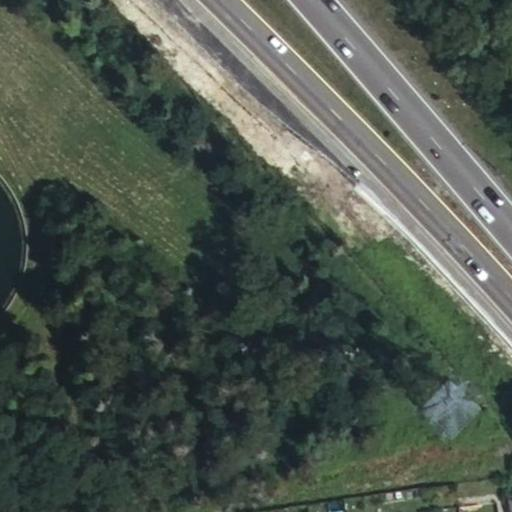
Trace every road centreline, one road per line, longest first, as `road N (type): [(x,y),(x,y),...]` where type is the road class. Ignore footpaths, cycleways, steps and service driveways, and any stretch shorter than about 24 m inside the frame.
road 1 (trunk): [(210,0),(511,311)]
road 2 (motorway): [(511,228),(311,0)]
